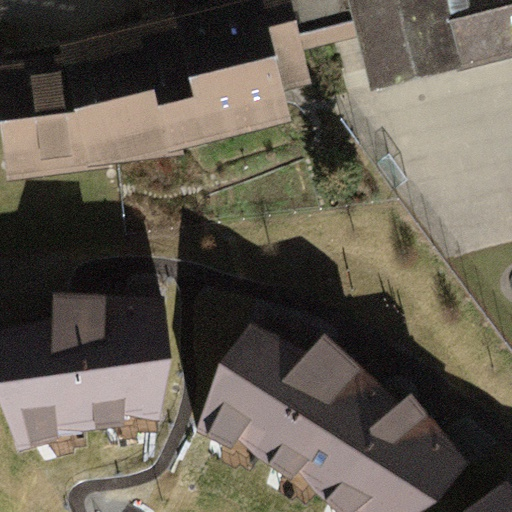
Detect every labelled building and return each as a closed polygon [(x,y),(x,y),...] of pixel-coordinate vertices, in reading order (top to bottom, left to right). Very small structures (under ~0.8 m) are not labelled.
[(70,66),(2,75),(14,168),(106,157),(106,155),(180,144),(179,136),(282,111),(274,82),(314,72),(295,0),(264,0),(239,6),(211,13),(70,51),(70,66)] [(208,0),(211,13),(239,6),(236,0),(208,0)] [(511,0),(353,0),(376,92),(511,59),(511,0)] [(9,353),(39,462),(91,447),(138,440),(138,416),(174,415),(173,308),(67,308),(67,321),(67,336),(9,353)] [(334,356),(269,345),(217,447),(252,463),(266,442),(287,458),(346,511),(443,511),(490,476),(426,424),(414,414),(334,356)]
